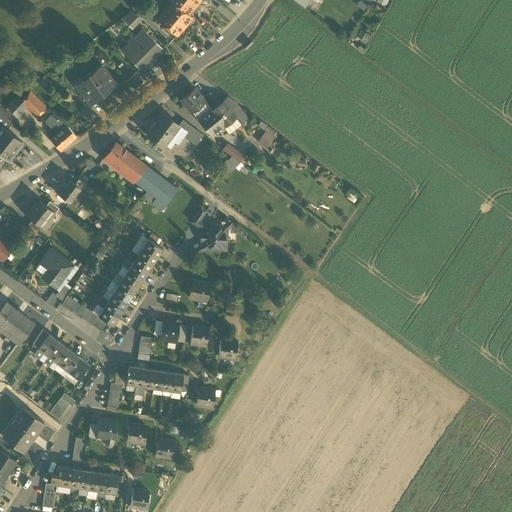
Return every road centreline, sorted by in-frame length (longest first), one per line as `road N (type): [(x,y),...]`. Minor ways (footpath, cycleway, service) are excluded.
road 1 (track): [(116,126),(511,421)]
road 2 (tertiary): [(261,0),(225,41),(116,126),(0,196)]
road 3 (track): [(511,177),(289,0)]
road 4 (residential): [(13,511),(111,359)]
road 5 (residential): [(111,359),(195,230)]
road 6 (track): [(511,236),(429,360)]
road 7 (residential): [(0,273),(111,359)]
